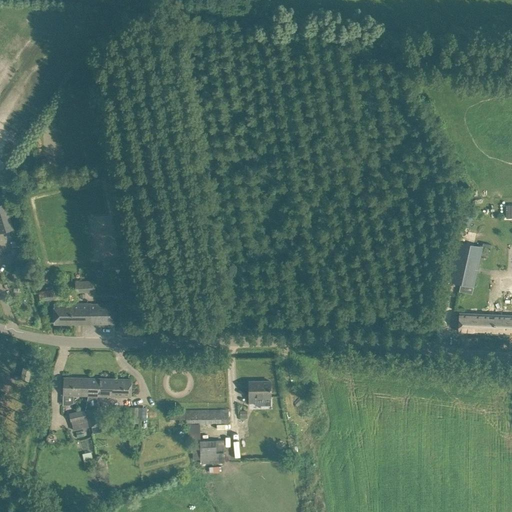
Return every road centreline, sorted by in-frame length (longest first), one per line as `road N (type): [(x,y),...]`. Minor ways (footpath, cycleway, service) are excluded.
road 1 (unclassified): [(511,356),(329,341),(54,341),(0,328)]
road 2 (track): [(19,483),(54,341)]
